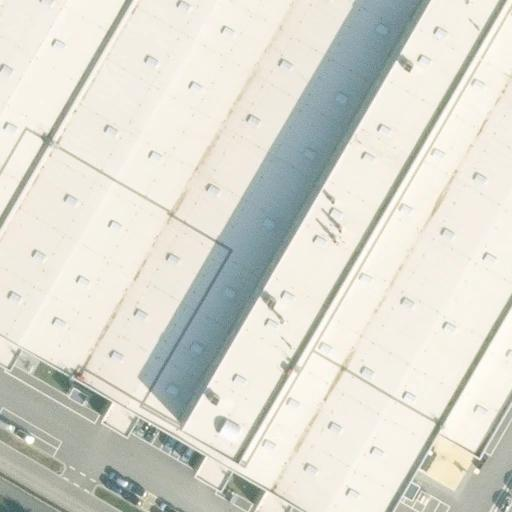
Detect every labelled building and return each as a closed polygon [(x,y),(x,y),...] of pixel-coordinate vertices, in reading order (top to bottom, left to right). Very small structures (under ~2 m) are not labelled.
[(0,0),(0,179),(104,0),(0,0)] [(511,0),(104,0),(0,179),(0,330),(14,338),(103,388),(135,405),(202,443),(234,461),(273,483),(302,499),(325,511),(394,511),(439,437),(478,460),(511,400),(511,0)] [(0,359),(14,338),(0,330),(0,359)] [(118,433),(135,405),(103,388),(86,416),(118,433)] [(218,489),(234,461),(202,443),(185,471),(218,489)] [(259,511),(294,511),(302,499),(273,483),(256,510),(259,511)]
